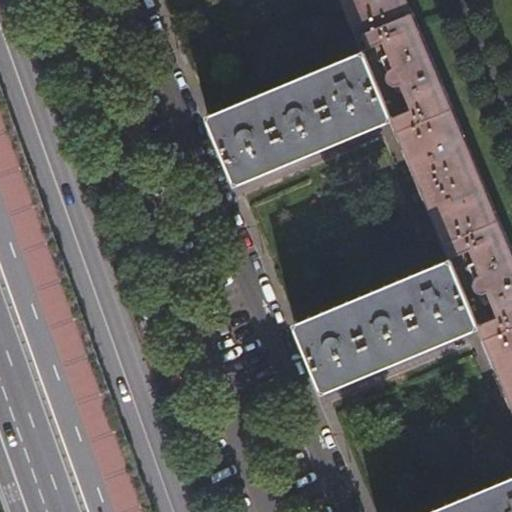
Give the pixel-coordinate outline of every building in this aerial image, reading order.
[(343,0),(364,49),(394,121),(452,262),(481,332),(492,360),(507,395),(511,407),(511,253),(407,0),(343,0)] [(364,49),(208,114),(239,186),(394,121),(364,49)] [(148,511),(0,97),(0,199),(111,511),(148,511)] [(301,322),(297,324),(325,395),(329,393),(338,389),(341,388),(350,384),(354,383),(363,379),(366,378),(368,377),(376,374),(379,373),(387,370),(389,369),(392,368),(401,364),(404,363),(414,359),(417,358),(427,353),(430,352),(439,349),(443,347),(449,344),(452,343),(456,342),(465,338),(468,337),(476,334),(480,332),(481,332),(452,262),(448,263),(440,267),(436,268),(427,272),(424,273),(414,277),(411,278),(402,282),(399,283),(389,287),(385,288),(376,292),(373,294),(364,297),(360,299),(351,302),(347,304),(338,308),(334,309),(325,313),(322,314),(313,318),(310,319),(301,322)] [(511,511),(511,479),(510,480),(500,484),(497,485),(488,489),(484,490),(474,494),(471,496),(462,500),(459,501),(450,505),(446,506),(436,510),(433,511),(431,511),(511,511)]
